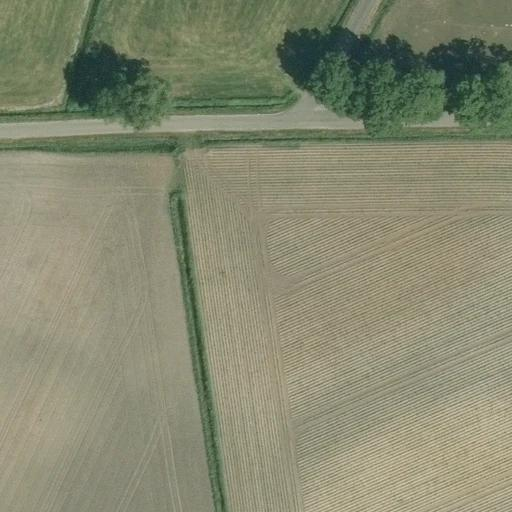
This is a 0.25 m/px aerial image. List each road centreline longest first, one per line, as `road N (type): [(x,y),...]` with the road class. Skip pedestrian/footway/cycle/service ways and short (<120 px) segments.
road 1 (unclassified): [(0,134),(314,122)]
road 2 (unclassified): [(314,122),(511,121)]
road 3 (unclassified): [(370,0),(320,89),(314,122)]
